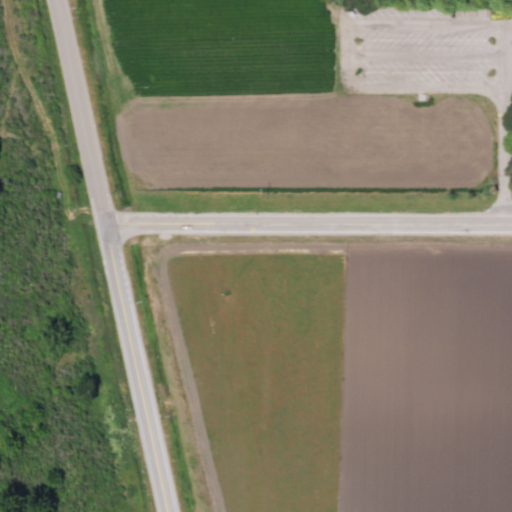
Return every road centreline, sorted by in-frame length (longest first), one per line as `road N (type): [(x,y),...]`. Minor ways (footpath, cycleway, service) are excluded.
road 1 (tertiary): [(45,0),(161,511)]
road 2 (tertiary): [(511,221),(97,224)]
